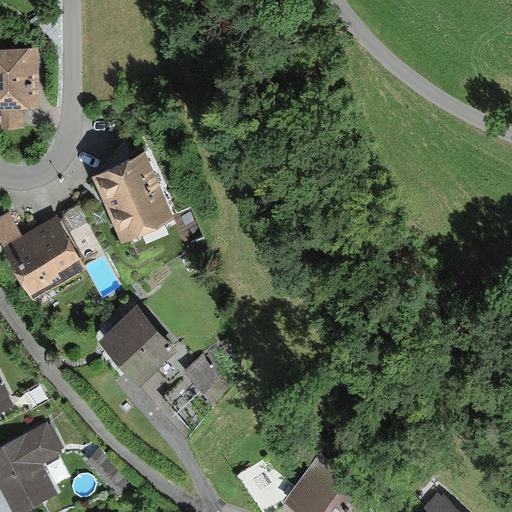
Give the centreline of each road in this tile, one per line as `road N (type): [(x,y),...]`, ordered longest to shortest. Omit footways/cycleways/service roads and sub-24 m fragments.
road 1 (residential): [(0,299),(121,454),(176,495),(208,506)]
road 2 (unclassified): [(338,0),(392,65),(511,138)]
road 3 (residential): [(0,173),(42,172),(66,144),(74,92),(70,0)]
